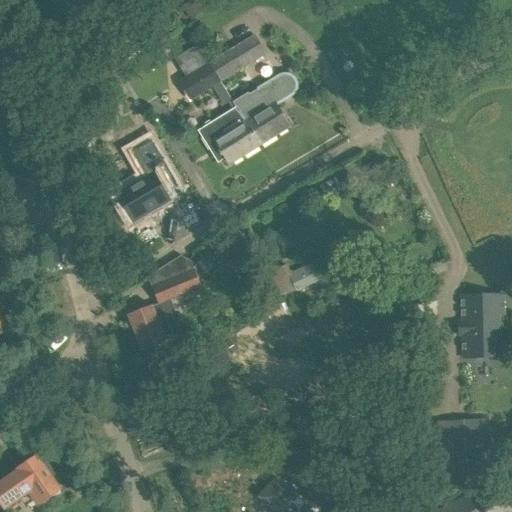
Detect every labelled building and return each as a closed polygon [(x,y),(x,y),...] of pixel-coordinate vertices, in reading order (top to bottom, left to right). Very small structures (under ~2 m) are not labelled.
[(140,0),(133,0),(114,13),(119,22),(130,15),(134,22),(142,16),(138,10),(144,5),(140,0)] [(187,30),(195,24),(193,21),(204,13),(195,1),(197,0),(167,0),(166,1),(187,30)] [(114,13),(90,29),(104,51),(128,35),(119,22),(114,13)] [(255,36),(211,63),(222,82),(266,55),(255,36)] [(211,63),(181,81),(193,99),(222,82),(211,63)] [(295,85),(293,82),(291,79),(288,77),(284,77),(281,79),(275,82),(274,80),(250,96),(249,94),(235,104),(239,111),(261,146),(290,128),(275,104),(285,98),(291,95),(293,92),(295,89),(295,85)] [(230,165),(261,146),(239,111),(235,104),(234,104),(236,108),(203,129),(207,135),(203,138),(211,150),(215,148),(216,149),(219,147),(230,165)] [(148,178),(118,195),(133,221),(170,200),(166,193),(178,186),(151,141),(133,152),(148,178)] [(321,281),(312,263),(291,273),(287,265),(270,273),(281,296),(295,290),(297,293),(321,281)] [(159,304),(200,287),(194,271),(152,288),(159,304)] [(354,289),(366,284),(362,276),(351,281),(354,289)] [(496,316),(504,316),(503,301),(503,296),(462,297),(463,323),(460,323),(460,322),(459,322),(460,336),(461,336),(461,335),(463,335),(464,359),(505,358),(504,338),(497,338),(496,316)] [(143,352),(167,342),(174,340),(165,317),(176,313),(171,300),(129,317),(143,352)] [(215,366),(237,353),(230,341),(208,355),(215,366)] [(171,371),(185,365),(182,358),(168,365),(171,371)] [(488,421),(438,423),(441,470),(471,470),(490,469),(488,421)] [(12,476),(0,483),(0,502),(4,508),(29,491),(38,504),(59,489),(50,476),(54,473),(46,462),(42,465),(36,457),(11,474),(12,476)] [(487,511),(511,511),(511,474),(477,494),(487,511)] [(270,485),(259,497),(275,511),(283,511),(291,503),(298,510),(304,504),(297,497),(276,478),(270,485)] [(477,511),(469,496),(437,511),(477,511)]
